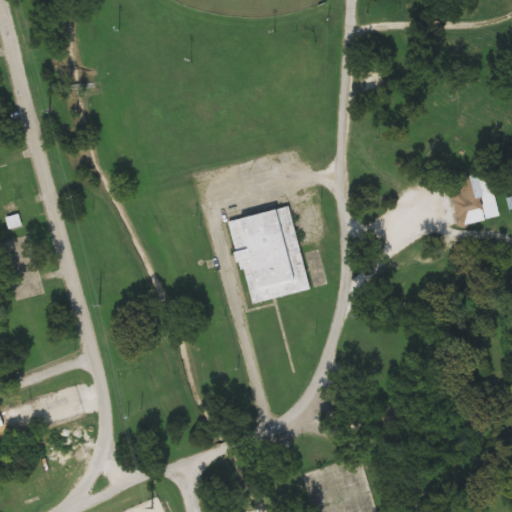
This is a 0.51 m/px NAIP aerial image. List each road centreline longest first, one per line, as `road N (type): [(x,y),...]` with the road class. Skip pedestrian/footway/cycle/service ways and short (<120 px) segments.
road 1 (residential): [(95,491),(102,396),(0,13)]
road 2 (residential): [(95,491),(282,418)]
